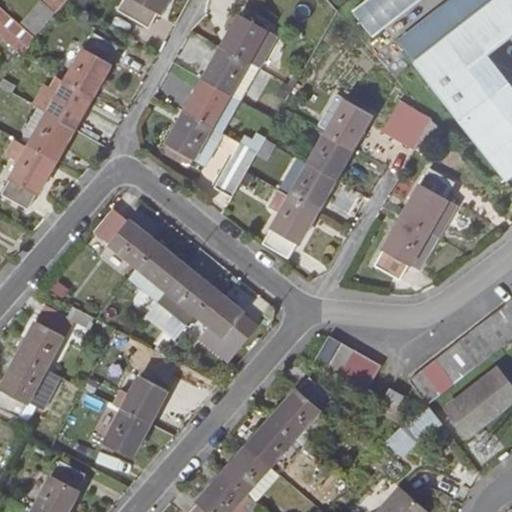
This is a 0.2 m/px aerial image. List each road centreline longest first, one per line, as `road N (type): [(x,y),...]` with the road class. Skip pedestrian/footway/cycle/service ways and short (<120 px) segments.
road 1 (residential): [(135,511),(314,314)]
road 2 (residential): [(314,314),(126,169)]
road 3 (residential): [(314,314),(437,320),(511,262)]
road 4 (residential): [(126,169),(0,311)]
road 5 (residential): [(126,169),(125,141),(203,2)]
road 6 (residential): [(389,178),(314,314)]
